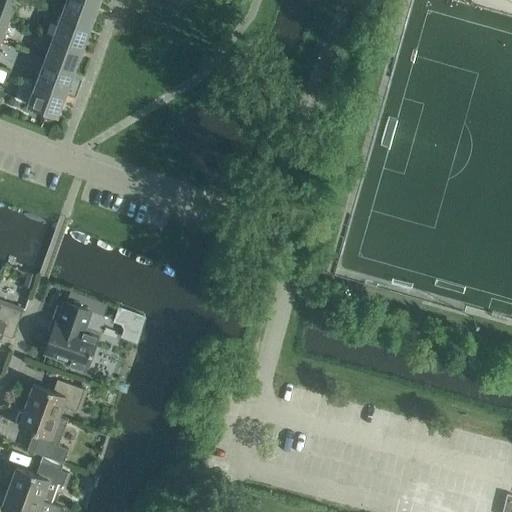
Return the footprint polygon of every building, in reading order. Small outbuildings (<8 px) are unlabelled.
[(16,0),(6,0),(0,18),(8,22),(16,0)] [(99,2),(93,0),(67,0),(62,14),(91,25),(99,2)] [(54,38),(82,48),(91,25),(62,14),(54,38)] [(8,22),(0,18),(0,43),(8,22)] [(74,70),(82,48),(54,38),(46,60),(74,70)] [(74,70),(46,60),(37,82),(66,92),(74,70)] [(66,92),(37,82),(29,105),(58,116),(66,92)] [(28,272),(24,285),(32,288),(36,274),(28,272)] [(23,308),(0,299),(0,337),(1,333),(13,337),(23,308)] [(90,310),(66,302),(64,308),(60,307),(45,350),(68,358),(66,361),(86,368),(97,336),(82,331),(90,310)] [(138,336),(144,320),(128,315),(123,330),(138,336)] [(26,404),(58,415),(62,404),(79,410),(87,389),(58,378),(54,390),(33,383),(26,404)] [(67,419),(58,415),(26,404),(18,425),(34,430),(27,450),(63,463),(68,449),(57,445),(67,419)] [(16,466),(8,487),(49,501),(56,481),(66,485),(70,472),(61,469),(63,463),(43,456),(36,473),(16,466)] [(61,506),(49,501),(8,487),(1,508),(12,511),(62,511),(63,510),(61,506)]
